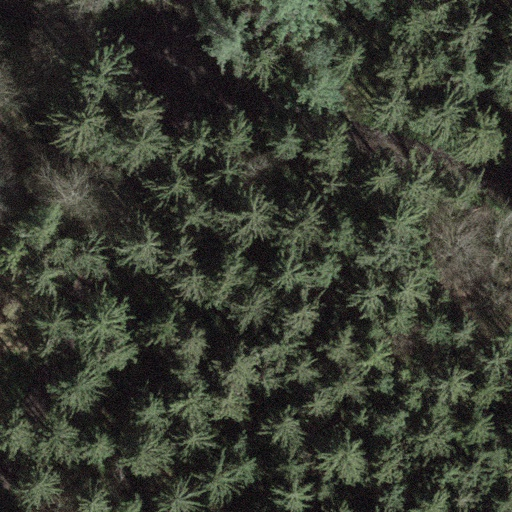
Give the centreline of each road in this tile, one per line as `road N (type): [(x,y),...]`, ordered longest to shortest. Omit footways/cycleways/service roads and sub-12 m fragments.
road 1 (track): [(220,0),(169,71),(0,510)]
road 2 (track): [(31,0),(169,71),(511,190)]
